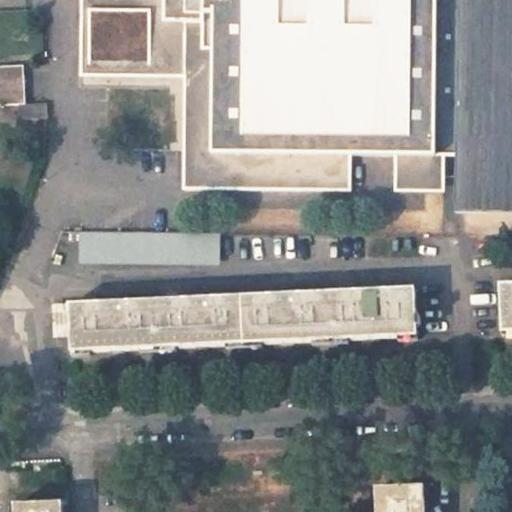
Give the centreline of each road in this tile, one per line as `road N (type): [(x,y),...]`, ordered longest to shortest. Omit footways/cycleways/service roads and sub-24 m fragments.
road 1 (residential): [(85,418),(51,408),(8,327),(71,190),(65,0)]
road 2 (residential): [(85,418),(511,396)]
